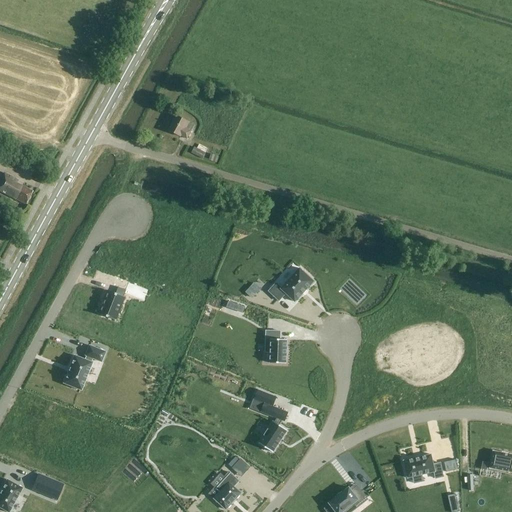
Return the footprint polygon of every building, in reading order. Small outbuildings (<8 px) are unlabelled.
[(176,117),(168,132),(180,137),(186,140),(194,126),(176,117)] [(194,148),(191,153),(202,159),(207,150),(199,145),(196,149),(194,148)] [(219,157),(210,154),(209,161),(217,163),(219,157)] [(4,174),(0,180),(0,191),(25,205),(32,192),(16,184),(18,181),(4,174)] [(190,241),(194,228),(180,224),(176,236),(169,234),(162,258),(179,263),(186,240),(190,241)] [(276,284),(269,292),(279,301),(286,294),(295,302),(314,282),(300,269),(281,289),(276,284)] [(109,291),(100,314),(116,321),(125,298),(124,297),(125,294),(144,301),(148,291),(128,283),(125,290),(119,287),(116,294),(109,291)] [(266,332),(265,353),(270,353),(270,364),(286,364),(287,340),(280,340),(280,332),(266,332)] [(85,360),(74,356),(63,384),(81,391),(92,363),(90,363),(92,359),(101,363),(105,352),(89,346),(85,356),(86,357),(85,360)] [(258,390),(254,399),(264,403),(261,413),(277,419),(274,422),(273,422),(259,444),(273,453),(287,431),(279,425),(282,421),(285,422),(289,413),(273,407),(277,397),(258,390)] [(45,415),(41,426),(35,423),(26,444),(45,452),(51,437),(56,439),(63,422),(45,415)] [(511,457),(485,453),(481,480),(511,485),(511,457)] [(431,455),(403,461),(407,479),(413,477),(414,484),(423,482),(422,475),(434,472),(436,479),(443,477),(440,463),(433,465),(431,455)] [(220,492),(214,499),(226,510),(241,493),(234,487),(239,482),(231,473),(216,489),(220,492)] [(38,475),(32,490),(56,500),(62,485),(38,475)] [(6,480),(0,491),(0,508),(6,511),(9,511),(22,489),(6,480)] [(332,507),(325,511),(343,511),(357,501),(359,504),(367,498),(358,486),(351,491),(349,488),(329,503),(332,507)]
